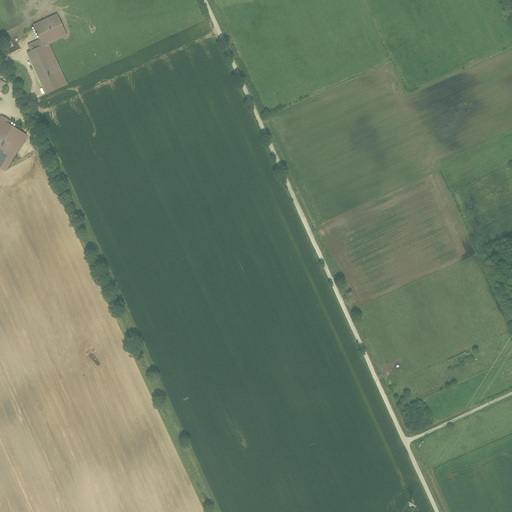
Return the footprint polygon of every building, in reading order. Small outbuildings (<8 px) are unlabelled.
[(65,34),(55,13),(32,24),(39,38),(42,45),(47,42),(65,34)] [(9,37),(1,41),(5,51),(13,47),(9,37)] [(42,45),(39,38),(27,44),(30,50),(42,45)] [(66,84),(47,42),(42,45),(30,50),(26,52),(45,94),(66,84)] [(0,167),(5,171),(26,136),(7,125),(9,121),(0,116),(0,167)]
